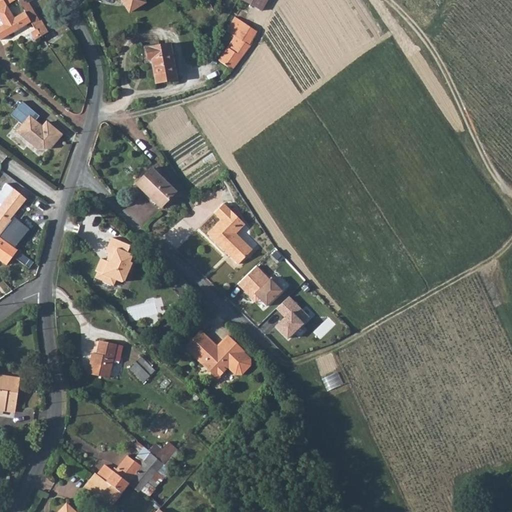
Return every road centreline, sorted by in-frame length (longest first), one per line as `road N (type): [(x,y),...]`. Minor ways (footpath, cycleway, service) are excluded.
road 1 (residential): [(74,171),(277,360)]
road 2 (track): [(277,360),(297,361),(424,295),(511,235)]
road 3 (track): [(386,0),(425,38),(498,181),(511,191)]
road 4 (unclassified): [(18,511),(56,400),(45,293)]
road 5 (unclassified): [(74,171),(98,82),(90,43),(65,0)]
road 6 (unclassified): [(45,293),(74,171)]
